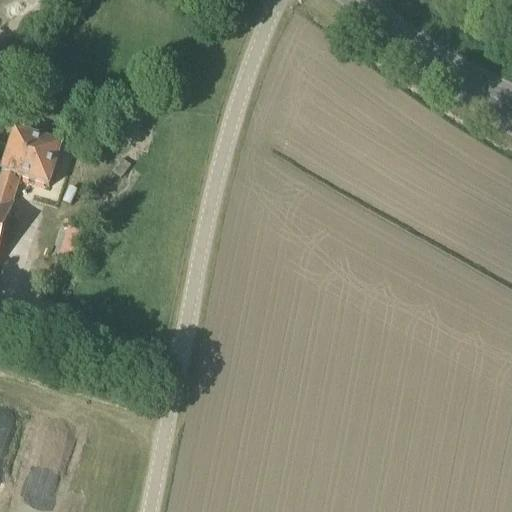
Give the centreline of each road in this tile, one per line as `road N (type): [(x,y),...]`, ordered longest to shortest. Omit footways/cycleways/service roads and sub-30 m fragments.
road 1 (unclassified): [(148,511),(211,186),(277,0)]
road 2 (secondary): [(511,104),(402,40),(355,0)]
